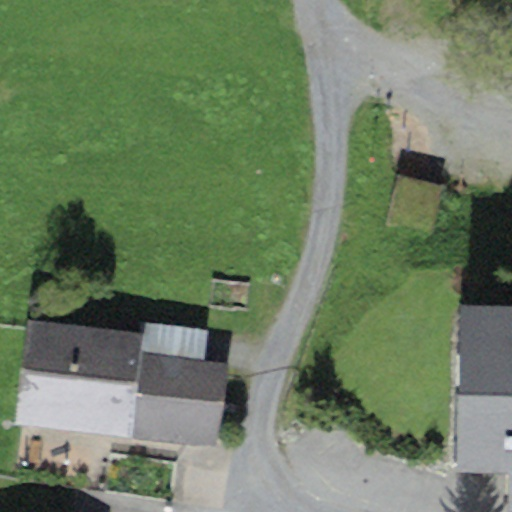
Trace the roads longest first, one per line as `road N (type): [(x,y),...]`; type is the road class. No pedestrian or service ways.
road 1 (residential): [(309,0),(321,63),(307,237),(248,400),(277,473),(376,511)]
road 2 (track): [(511,115),(321,63)]
